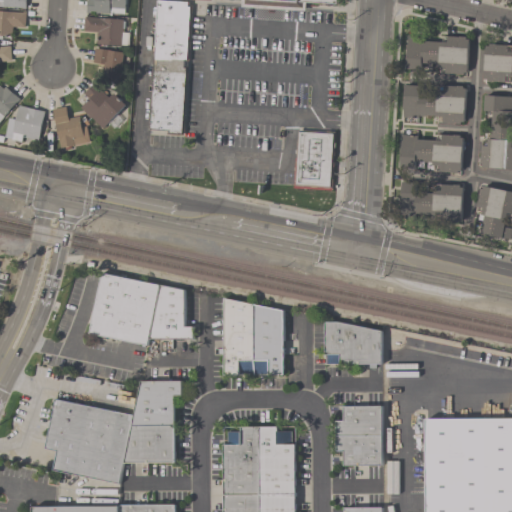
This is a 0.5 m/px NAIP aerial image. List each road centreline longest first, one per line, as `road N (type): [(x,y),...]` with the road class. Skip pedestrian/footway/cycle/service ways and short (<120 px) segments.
road 1 (residential): [(318,511),(314,405),(205,406),(204,511)]
road 2 (primary): [(356,247),(511,280)]
road 3 (secondary): [(369,104),(356,247)]
road 4 (primary): [(231,223),(356,247)]
